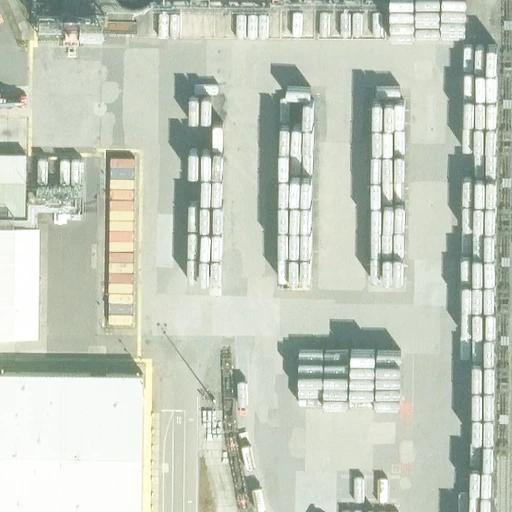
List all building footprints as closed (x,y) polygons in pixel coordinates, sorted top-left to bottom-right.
[(81,9),(80,0),(49,0),(50,20),(66,20),(66,11),(79,11),(79,24),(91,24),(91,9),(81,9)] [(112,0),(97,0),(94,0),(95,11),(113,10),(112,0)] [(428,0),(428,17),(450,18),(450,0),(428,0)] [(295,101),(287,101),(284,249),(295,249),(295,273),(327,274),(332,77),(295,76),(295,101)] [(205,90),(196,90),(196,113),(209,113),(209,137),(233,137),(233,77),(205,77),(205,90)] [(380,78),(377,285),(419,285),(422,103),(409,102),(409,79),(380,78)] [(228,142),(220,142),(219,167),(226,167),(228,142)] [(0,334),(13,335),(14,224),(0,224),(0,212),(24,213),(25,154),(0,153),(0,334)] [(204,155),(207,182),(217,181),(214,153),(204,155)] [(229,282),(229,206),(202,206),(202,269),(202,282),(229,282)] [(139,212),(117,212),(116,224),(138,225),(139,212)] [(117,232),(117,244),(138,244),(138,232),(117,232)] [(118,253),(118,265),(137,265),(137,253),(118,253)] [(279,275),(255,274),(254,300),(277,301),(279,275)] [(311,330),(310,399),(409,401),(410,391),(422,391),(423,344),(395,343),(395,350),(365,350),(365,341),(340,341),(340,330),(311,330)] [(0,371),(0,511),(140,511),(142,374),(0,371)]
